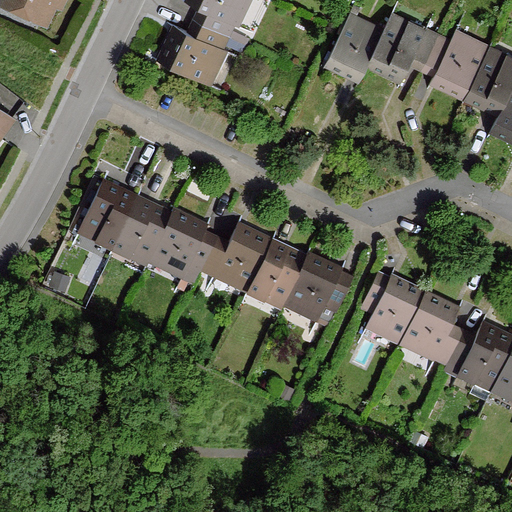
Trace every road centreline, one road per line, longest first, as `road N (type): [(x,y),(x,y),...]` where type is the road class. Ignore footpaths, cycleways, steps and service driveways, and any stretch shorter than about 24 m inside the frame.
road 1 (residential): [(511,207),(457,183),(359,219),(86,88)]
road 2 (residential): [(86,88),(0,256)]
